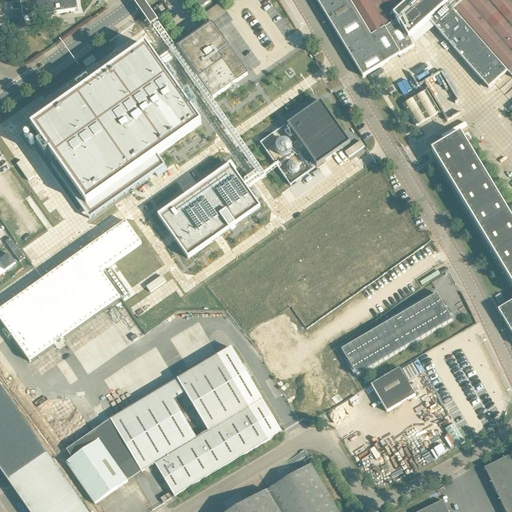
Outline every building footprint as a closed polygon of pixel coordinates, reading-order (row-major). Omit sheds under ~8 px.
[(20,0),(23,19),(36,17),(36,19),(54,17),(54,15),(79,11),(77,0),(20,0)] [(194,0),(201,8),(212,0),(194,0)] [(511,0),(316,0),(363,77),(414,46),(399,21),(417,5),(420,8),(428,0),(452,0),(429,21),(489,89),(510,70),(511,72),(511,0)] [(212,25),(179,48),(214,98),(247,74),(212,25)] [(146,47),(31,127),(56,162),(51,166),(82,209),(87,205),(132,174),(139,184),(155,173),(165,166),(157,155),(201,125),(146,47)] [(96,60),(93,56),(83,62),(86,67),(96,60)] [(404,104),(416,126),(439,112),(427,91),(404,104)] [(321,101),(287,125),(317,166),(350,143),(321,101)] [(432,151),(511,284),(511,302),(497,311),(511,335),(511,221),(460,134),(432,151)] [(276,148),(276,149),(277,151),(277,152),(278,153),(278,154),(279,155),(280,155),(281,156),(282,156),(283,156),(284,156),(285,156),(286,156),(287,155),(288,155),(289,154),(290,154),(291,153),(291,152),(291,151),(292,151),(292,150),(292,149),(292,148),(292,147),(292,146),(291,145),(291,144),(290,144),(290,143),(289,142),(288,142),(287,141),(286,141),(285,141),(284,140),(283,140),(283,141),(282,141),(281,141),(280,141),(280,142),(279,142),(278,143),(278,144),(277,145),(277,146),(276,146),(276,147),(276,148)] [(34,177),(22,161),(17,165),(29,181),(34,177)] [(289,168),(289,169),(289,170),(290,171),(290,172),(291,172),(291,173),(292,173),(293,174),(294,174),(295,174),(296,174),(297,173),(298,173),(298,172),(299,172),(299,171),(300,170),(300,169),(300,168),(300,167),(299,167),(299,166),(299,165),(298,165),(298,164),(297,164),(296,164),(296,163),(295,163),(294,163),(293,163),(292,164),(291,164),(291,165),(290,165),(290,166),(289,166),(289,167),(289,168)] [(231,165),(158,216),(188,259),(261,208),(231,165)] [(359,182),(260,252),(318,335),(326,329),(334,341),(426,277),(412,257),(404,263),(361,202),(369,197),(359,182)] [(126,222),(0,310),(0,320),(30,363),(120,298),(102,272),(141,244),(126,222)] [(25,258),(10,238),(6,242),(20,262),(25,258)] [(0,261),(0,275),(15,264),(8,255),(0,261)] [(129,293),(113,271),(108,274),(124,296),(129,293)] [(437,294),(342,350),(357,377),(453,321),(437,294)] [(78,342),(25,379),(39,398),(92,361),(78,342)] [(142,472),(155,464),(175,497),(284,431),(233,348),(218,357),(111,421),(142,472)] [(371,386),(387,413),(415,396),(400,369),(371,386)] [(23,384),(17,374),(12,378),(19,387),(23,384)] [(107,388),(120,409),(140,396),(128,376),(107,388)] [(87,511),(0,384),(0,469),(29,511),(87,511)] [(90,431),(63,392),(43,406),(71,445),(90,431)] [(66,463),(95,505),(128,482),(99,441),(66,463)] [(511,511),(511,455),(485,469),(505,511),(511,511)] [(338,511),(311,465),(231,511),(338,511)] [(161,499),(164,503),(172,498),(169,494),(161,499)] [(420,511),(447,511),(443,501),(420,511)]
